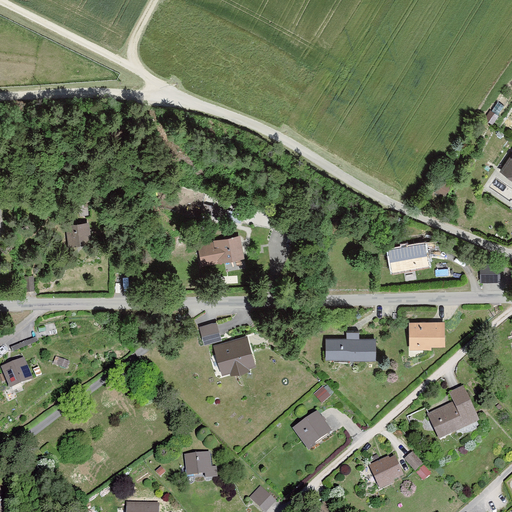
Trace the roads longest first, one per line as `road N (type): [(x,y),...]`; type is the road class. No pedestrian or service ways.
road 1 (unclassified): [(0,305),(511,296)]
road 2 (residential): [(511,256),(388,201),(279,136),(174,96)]
road 3 (residential): [(282,511),(511,311)]
road 4 (track): [(174,96),(0,97)]
